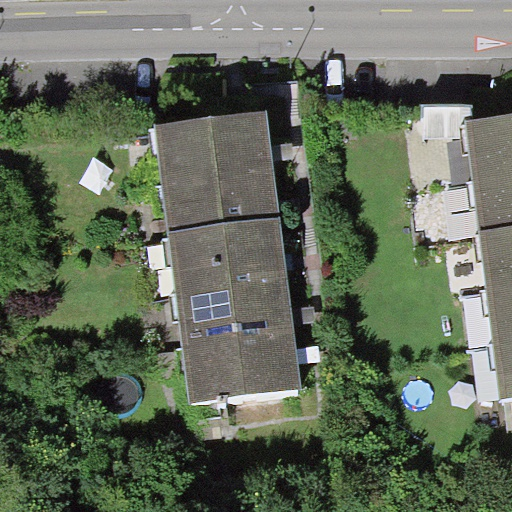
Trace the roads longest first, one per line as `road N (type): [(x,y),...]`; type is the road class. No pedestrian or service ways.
road 1 (residential): [(242,22),(511,24)]
road 2 (residential): [(0,31),(242,22)]
